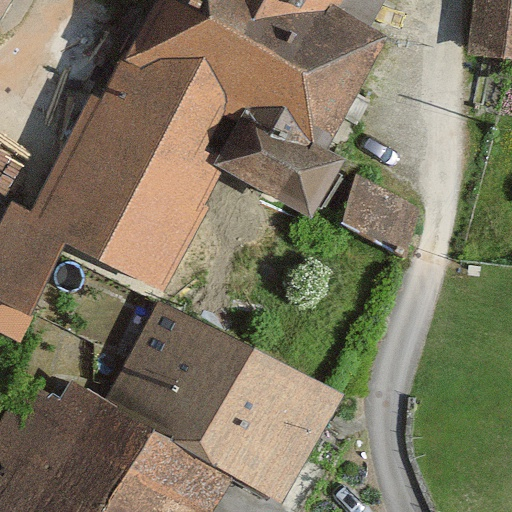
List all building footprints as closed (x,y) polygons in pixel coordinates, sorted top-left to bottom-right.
[(0,0),(0,25),(13,0),(0,0)] [(106,101),(89,93),(34,211),(17,202),(0,232),(0,302),(30,318),(70,242),(199,303),(239,220),(210,207),(228,171),(321,223),(361,151),(341,140),(392,40),(371,29),(312,0),(160,0),(148,24),(145,23),(106,101)] [(388,0),(312,0),(371,29),(388,0)] [(511,55),(511,0),(479,0),(476,53),(511,55)] [(335,220),(408,246),(426,197),(353,171),(335,220)] [(159,304),(110,403),(40,365),(0,437),(0,511),(216,511),(235,478),(293,506),(347,396),(159,304)]
